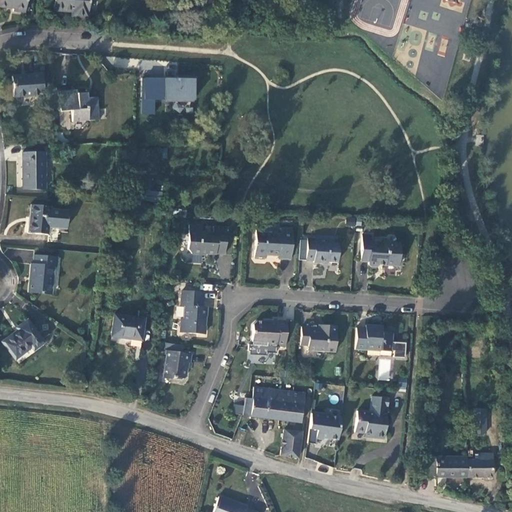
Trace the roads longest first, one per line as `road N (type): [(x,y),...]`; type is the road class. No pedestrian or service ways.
road 1 (residential): [(188,435),(237,298),(443,301)]
road 2 (unclassified): [(474,511),(310,477),(188,435)]
road 3 (unclassified): [(188,435),(94,405),(0,393)]
